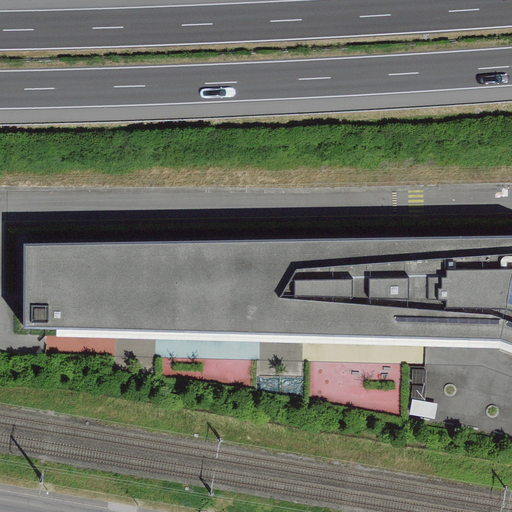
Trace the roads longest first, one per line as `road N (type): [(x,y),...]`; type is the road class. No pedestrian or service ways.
road 1 (motorway): [(511,6),(0,29)]
road 2 (motorway): [(0,90),(511,67)]
